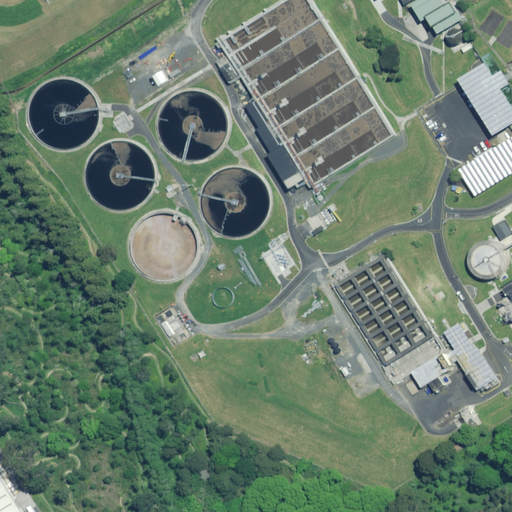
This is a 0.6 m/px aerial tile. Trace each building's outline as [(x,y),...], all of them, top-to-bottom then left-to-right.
[(446,0),(426,0),(413,8),(422,24),(428,20),(440,41),(462,28),(446,0)] [(254,102),(244,108),(274,156),(270,159),(293,196),(307,187),(313,196),(405,139),(323,10),(232,67),(254,102)] [(133,62),(131,58),(123,62),(126,66),(133,62)] [(511,104),(489,65),(459,83),(493,140),(511,129),(511,104)] [(135,68),(126,73),(128,77),(137,72),(135,68)] [(511,141),(459,171),(475,198),(511,176),(511,141)] [(472,198),(468,188),(463,191),(468,200),(472,198)] [(325,230),(318,217),(308,223),(316,235),(325,230)] [(510,270),(511,266),(511,248),(510,246),(506,241),(500,238),(493,237),(486,239),(480,242),(476,247),(473,254),(473,261),(476,267),(480,273),(486,276),(492,278),(499,277),(505,275),(510,270)] [(435,336),(383,255),(333,287),(385,367),(435,336)] [(161,324),(170,338),(176,334),(178,337),(184,333),(173,316),(161,324)] [(462,322),(444,333),(479,393),(498,382),(462,322)] [(317,347),(312,350),(323,367),(327,364),(317,347)] [(351,351),(335,361),(350,385),(366,374),(351,351)] [(444,354),(414,373),(425,391),(456,372),(444,354)] [(20,511),(0,479),(0,511),(20,511)]
